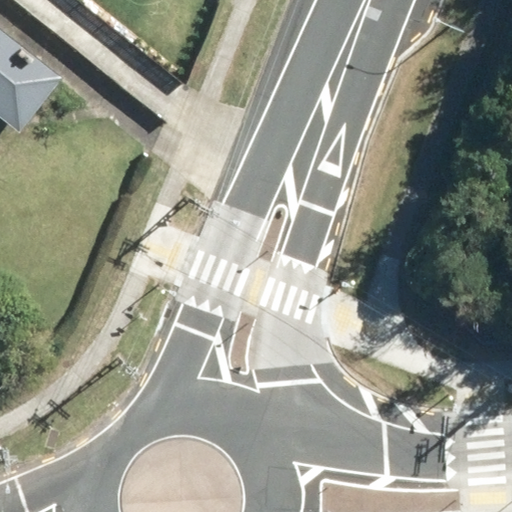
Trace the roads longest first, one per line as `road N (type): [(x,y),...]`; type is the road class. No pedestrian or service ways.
road 1 (tertiary): [(151,414),(365,0)]
road 2 (tertiary): [(371,0),(331,174),(242,437)]
road 3 (tertiary): [(242,437),(299,450),(511,469)]
road 4 (tertiary): [(0,511),(109,448)]
